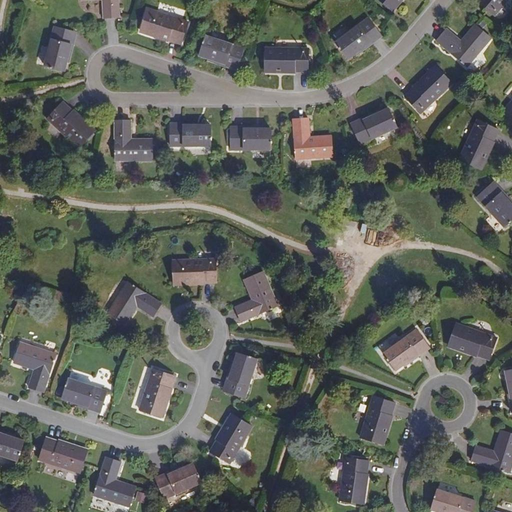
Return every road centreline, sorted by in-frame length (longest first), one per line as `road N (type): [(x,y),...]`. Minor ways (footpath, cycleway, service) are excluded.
road 1 (residential): [(0,401),(154,444),(190,421),(202,358)]
road 2 (residential): [(444,0),(401,49),(347,87),(308,98),(252,97)]
road 3 (residential): [(252,97),(118,51),(103,53),(91,71),(110,99)]
road 4 (residential): [(421,403),(439,428),(456,428),(472,409),(465,385),(449,378),(423,396)]
road 5 (residential): [(110,99),(252,97)]
